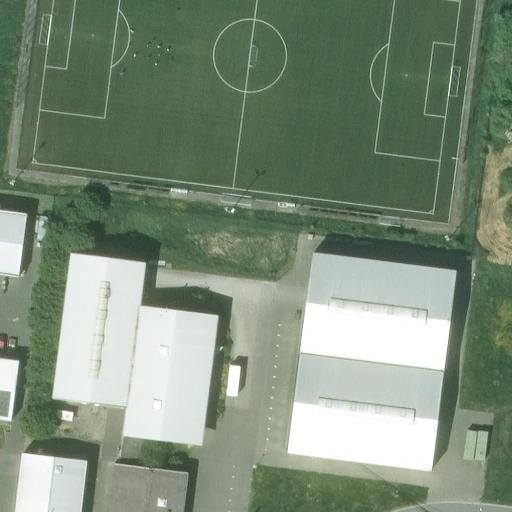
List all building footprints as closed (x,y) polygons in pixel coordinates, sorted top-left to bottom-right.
[(27,215),(0,211),(0,275),(19,278),(27,215)] [(123,434),(174,440),(174,435),(194,437),(199,394),(204,395),(207,369),(202,362),(204,346),(210,347),(213,320),(140,311),(146,264),(71,254),(52,400),(126,409),(123,434)] [(456,273),(312,255),(287,454),(431,472),(456,273)] [(19,363),(0,360),(0,420),(11,422),(19,363)] [(80,511),(86,462),(22,454),(15,511),(80,511)] [(182,511),(187,474),(114,465),(108,511),(182,511)]
